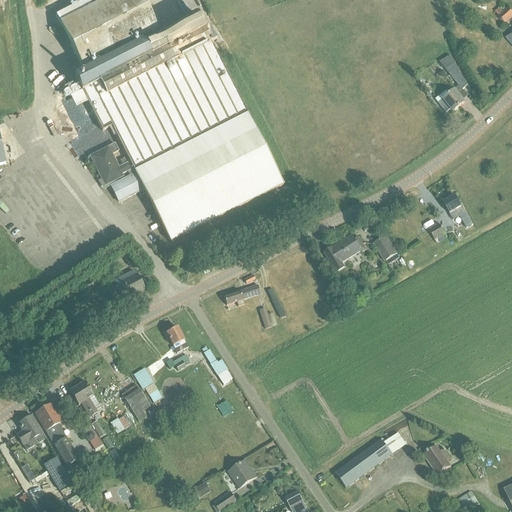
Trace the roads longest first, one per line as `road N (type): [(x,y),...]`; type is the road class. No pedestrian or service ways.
road 1 (tertiary): [(186,296),(431,167),(511,95)]
road 2 (unclassified): [(330,511),(186,296)]
road 3 (tertiary): [(0,417),(106,339),(186,296)]
